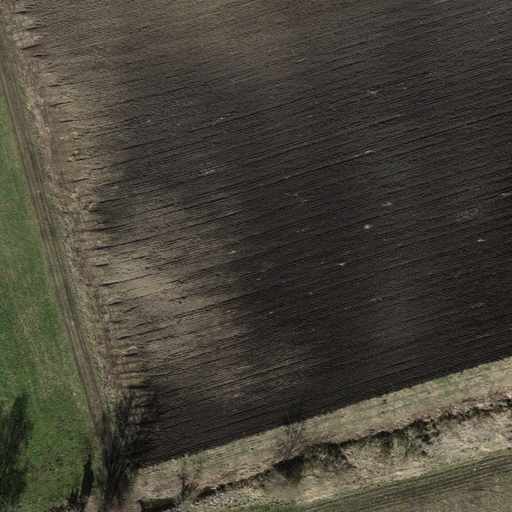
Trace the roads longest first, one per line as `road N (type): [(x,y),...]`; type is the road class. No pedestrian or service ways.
road 1 (track): [(0,52),(127,511)]
road 2 (track): [(142,511),(511,419)]
